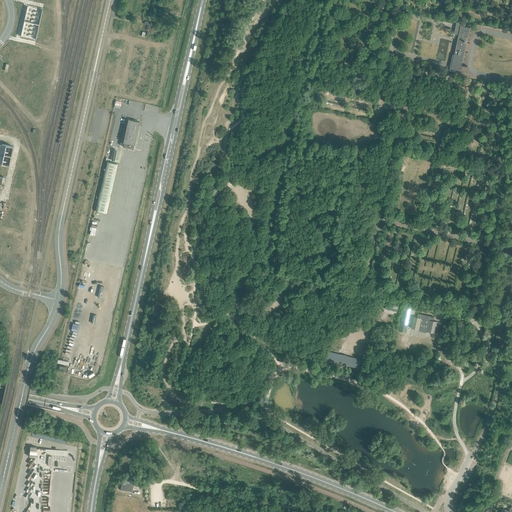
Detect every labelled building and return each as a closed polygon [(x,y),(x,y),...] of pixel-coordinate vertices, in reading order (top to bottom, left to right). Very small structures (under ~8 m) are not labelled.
[(466,44),(466,42),(470,28),(465,26),(466,23),(457,21),(454,34),(458,35),(457,42),(466,44)] [(455,49),(454,55),(453,55),(448,74),(459,76),(460,70),(465,51),(455,49)] [(133,145),(134,145),(139,122),(128,119),(123,139),(124,139),(123,147),(132,149),(133,145)] [(109,149),(118,151),(120,142),(114,141),(114,144),(111,143),(109,149)] [(117,164),(107,162),(100,191),(111,194),(117,164)] [(325,296),(327,288),(313,283),(310,291),(321,294),(321,295),(325,296)] [(387,301),(385,309),(397,311),(399,304),(387,301)] [(309,307),(320,313),(323,308),(311,302),(309,307)] [(410,314),(412,305),(405,303),(400,323),(408,324),(410,314)] [(274,320),(284,317),(283,312),(273,315),(274,320)] [(434,317),(418,313),(417,317),(413,316),(411,328),(415,329),(419,330),(427,331),(427,332),(434,333),(437,322),(433,321),(434,317)] [(398,331),(406,333),(408,324),(400,323),(398,331)] [(333,353),(328,351),(325,361),(358,369),(361,359),(333,353)] [(50,470),(51,456),(66,457),(66,454),(67,451),(52,450),(36,448),(36,447),(30,446),(30,450),(29,454),(29,456),(35,457),(32,461),(34,463),(31,467),(34,469),(31,473),(33,475),(30,479),(33,481),(30,485),(32,487),(29,491),(31,493),(29,497),(31,499),(30,505),(27,509),(30,511),(28,511),(39,511),(40,509),(41,503),(44,470),(50,470)] [(132,491),(134,483),(129,482),(129,484),(122,483),(120,490),(132,491)]
